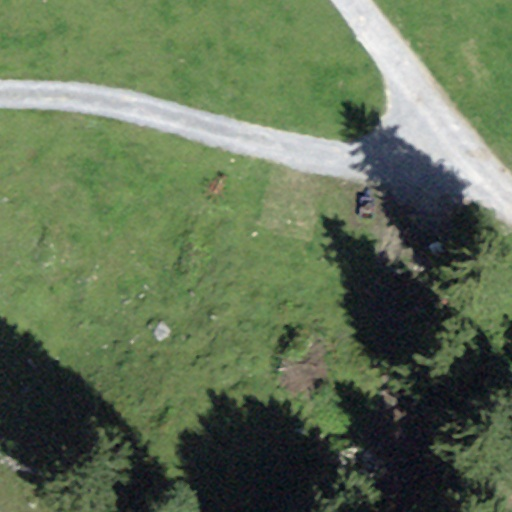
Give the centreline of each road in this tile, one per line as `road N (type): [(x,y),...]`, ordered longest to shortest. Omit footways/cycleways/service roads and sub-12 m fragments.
road 1 (track): [(0,94),(107,101),(362,164),(471,147)]
road 2 (track): [(360,0),(471,147)]
